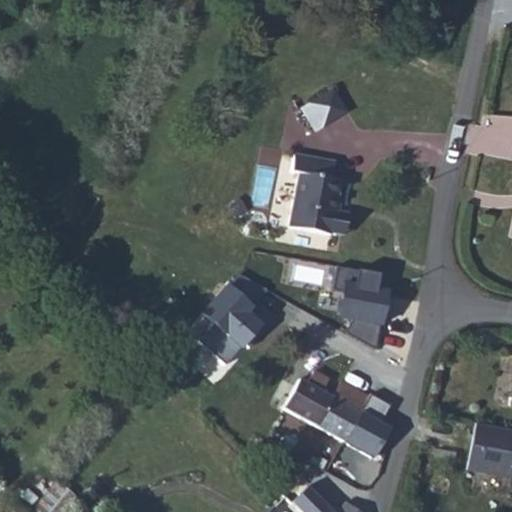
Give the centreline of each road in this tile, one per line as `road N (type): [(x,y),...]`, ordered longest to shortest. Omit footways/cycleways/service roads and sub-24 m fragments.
road 1 (residential): [(484,0),(431,291)]
road 2 (residential): [(431,291),(377,511)]
